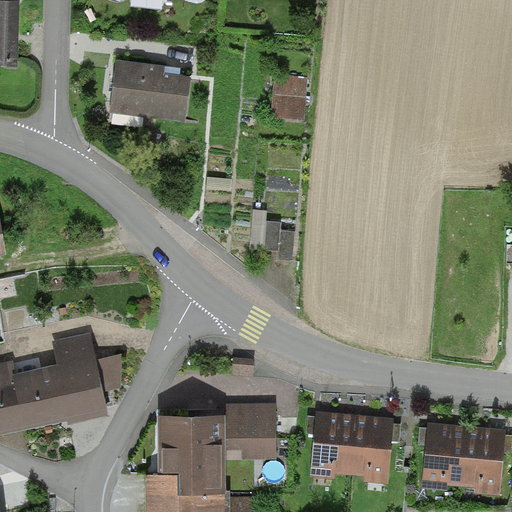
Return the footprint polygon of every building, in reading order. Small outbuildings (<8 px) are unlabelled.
[(0,0),(0,57),(11,57),(10,0),(0,0)] [(112,56),(107,108),(180,115),(186,63),(112,56)] [(272,76),(269,111),(301,114),(304,79),(272,76)] [(275,221),(262,221),(262,251),(275,251),(275,229),(275,221)] [(289,229),(275,229),(275,251),(275,258),(289,258),(289,229)] [(0,424),(100,404),(96,385),(90,356),(85,330),(49,337),(54,360),(9,369),(7,359),(0,360),(0,424)] [(90,356),(96,385),(119,381),(113,352),(90,356)] [(214,406),(215,453),(269,452),(269,405),(214,406)] [(155,407),(156,482),(215,481),(215,453),(214,406),(155,407)] [(387,414),(313,410),(311,472),(384,475),(387,414)] [(497,425),(425,422),(422,486),(494,489),(497,425)] [(215,511),(215,481),(156,482),(147,482),(147,511),(215,511)]
